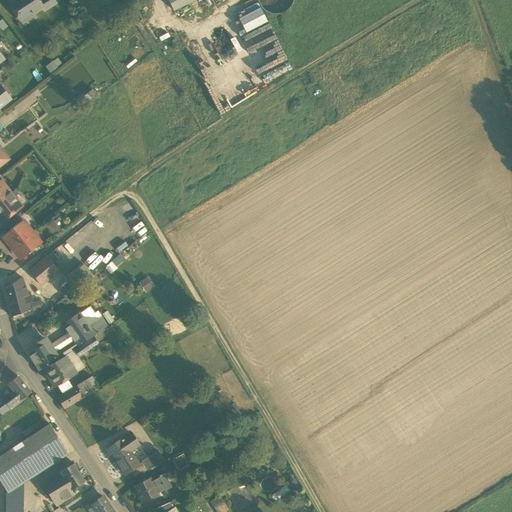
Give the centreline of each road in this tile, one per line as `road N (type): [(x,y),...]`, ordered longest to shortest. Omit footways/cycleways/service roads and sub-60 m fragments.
road 1 (track): [(323,511),(130,184)]
road 2 (track): [(130,184),(416,0)]
road 3 (track): [(0,286),(130,184)]
road 4 (residential): [(13,352),(104,484)]
